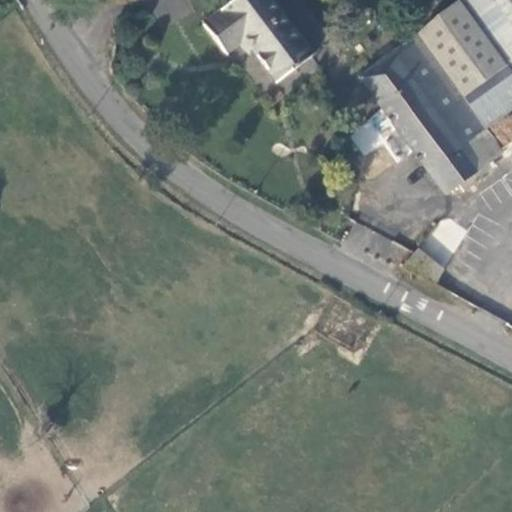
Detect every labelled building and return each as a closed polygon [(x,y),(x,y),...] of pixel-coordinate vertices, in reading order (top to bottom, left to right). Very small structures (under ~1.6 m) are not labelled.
[(304,55),(261,0),(226,0),(195,24),(217,53),(237,42),(269,83),(304,55)] [(451,0),(446,0),(413,38),(456,95),(500,62),(451,0)] [(456,95),(477,126),(480,124),(511,98),(511,0),(451,0),(500,62),(456,95)] [(357,77),(438,189),(471,166),(455,142),(477,126),(456,95),(413,38),(357,77)] [(455,142),(471,166),(497,147),(480,124),(477,126),(455,142)] [(444,264),(467,231),(443,215),(420,248),(444,264)] [(433,266),(410,245),(399,255),(424,278),(433,266)]
